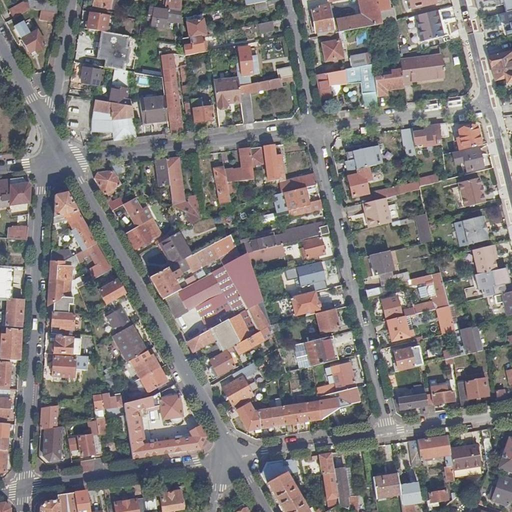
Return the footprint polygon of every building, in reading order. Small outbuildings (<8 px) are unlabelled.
[(24,0),(11,7),(16,16),(29,9),(24,0)] [(95,0),(94,7),(116,11),(117,0),(95,0)] [(171,9),(171,11),(180,13),(182,13),(182,1),(174,0),(166,0),(165,8),(171,9)] [(339,35),(369,29),(382,26),(379,13),(376,0),(327,0),(328,2),(337,0),(357,0),(360,10),(358,10),(358,13),(361,13),(362,18),(336,23),(339,35)] [(376,0),(379,13),(390,11),(387,0),(376,0)] [(406,0),(410,11),(439,4),(438,0),(406,0)] [(511,0),(492,0),(493,2),(499,0),(500,6),(503,5),(505,14),(511,12),(511,0)] [(58,15),(59,7),(29,2),(30,6),(30,11),(35,11),(42,12),(58,15)] [(270,10),(268,2),(266,3),(255,5),(256,12),(270,10)] [(335,36),(334,32),(329,8),(320,10),(320,12),(312,14),(316,35),(317,35),(318,39),(323,38),(335,36)] [(379,13),(382,26),(396,23),(401,22),(398,9),(390,11),(379,13)] [(165,31),(168,13),(155,10),(152,29),(165,31)] [(58,15),(42,12),(41,20),(56,23),(58,15)] [(444,39),(438,12),(415,18),(421,44),(444,39)] [(511,12),(505,14),(498,15),(500,24),(501,24),(502,27),(503,27),(506,39),(511,37),(511,12)] [(90,23),(89,31),(93,32),(107,34),(110,18),(91,15),(90,23)] [(190,39),(201,37),(206,36),(202,15),(187,18),(190,39)] [(275,32),(273,23),(253,27),(254,33),(260,32),(260,35),(275,32)] [(37,54),(47,47),(38,32),(23,41),(30,55),(36,52),(37,54)] [(335,36),(323,38),(324,46),(323,46),(323,49),(322,51),(323,54),(324,56),(326,64),(344,61),(339,35),(335,36)] [(186,58),(204,54),(201,37),(190,39),(191,46),(184,47),(186,58)] [(242,77),(253,76),(250,49),(239,51),(242,77)] [(511,53),(489,59),(495,83),(505,81),(507,85),(511,83),(511,53)] [(350,59),(352,70),(373,66),(372,55),(350,59)] [(400,62),(402,71),(404,87),(412,86),(412,83),(444,79),(443,72),(444,72),(444,68),(442,68),(441,56),(400,62)] [(173,135),(184,134),(174,57),(163,58),(173,135)] [(316,77),(321,102),(331,100),(329,88),(361,82),(375,79),(373,66),(352,70),(316,77)] [(84,78),(83,86),(102,89),(103,86),(100,85),(102,72),(84,69),(83,78),(84,78)] [(280,80),(294,77),(292,69),(278,72),(280,80)] [(130,89),(128,73),(117,71),(114,86),(130,89)] [(375,79),(375,81),(377,98),(387,97),(386,92),(393,91),(404,89),(404,87),(402,71),(392,72),(392,80),(385,81),(385,79),(375,79)] [(136,74),(135,74),(133,84),(143,86),(145,76),(136,74)] [(245,126),(257,124),(256,121),(254,121),(250,95),(283,89),(282,84),(287,83),(288,84),(291,83),(292,86),(295,85),(294,77),(280,80),(250,86),(241,87),(240,88),(242,103),(245,126)] [(240,81),(241,87),(250,86),(249,79),(240,81)] [(229,105),(242,103),(240,88),(240,85),(239,83),(239,80),(214,83),(217,109),(229,107),(229,105)] [(361,82),(365,111),(378,109),(377,98),(375,81),(361,82)] [(110,104),(133,108),(133,102),(128,101),(129,91),(114,89),(110,104)] [(141,102),(144,125),(169,123),(166,98),(157,99),(141,102)] [(191,101),(192,105),(192,111),(195,111),(196,124),(214,122),(211,103),(203,104),(202,100),(191,101)] [(116,143),(137,140),(133,108),(110,104),(97,102),(94,118),(92,134),(115,135),(116,143)] [(439,126),(441,139),(448,138),(447,125),(439,126)] [(430,127),(412,129),(415,150),(442,146),(441,139),(439,126),(434,127),(436,135),(432,135),(430,127)] [(462,149),(463,152),(482,147),(477,127),(458,132),(460,139),(456,140),(458,150),(462,149)] [(412,129),(402,131),(405,163),(416,163),(415,150),(412,129)] [(381,133),(359,136),(360,148),(383,145),(382,142),(389,142),(387,133),(381,133)] [(279,181),(277,166),(275,147),(264,148),(268,183),(277,182),(279,181)] [(261,149),(250,150),(252,167),(263,165),(261,149)] [(352,153),(357,171),(357,170),(369,168),(376,166),(372,149),(352,153)] [(248,150),(240,151),(242,169),(233,170),(233,171),(225,172),(229,195),(236,194),(235,184),(254,181),(252,167),(250,150),(248,150)] [(478,150),(460,154),(466,173),(483,169),(478,150)] [(343,153),(345,171),(351,170),(349,152),(343,153)] [(167,160),(170,184),(173,207),(186,213),(185,203),(179,159),(167,160)] [(167,160),(156,162),(160,185),(170,184),(167,160)] [(150,178),(148,163),(140,164),(143,184),(150,184),(149,179),(150,178)] [(305,189),(318,186),(315,175),(286,183),(283,165),(277,166),(279,181),(280,184),(281,192),(281,195),(284,194),(305,189)] [(123,173),(122,166),(112,167),(113,172),(98,174),(95,180),(104,196),(121,186),(115,176),(119,175),(119,173),(123,173)] [(369,168),(357,170),(359,176),(348,178),(353,199),(369,195),(366,183),(372,181),(369,168)] [(225,172),(225,169),(214,171),(221,205),(231,203),(229,195),(225,172)] [(434,178),(419,182),(419,184),(419,188),(436,184),(434,178)] [(11,187),(10,207),(29,204),(30,188),(23,179),(10,181),(11,187)] [(459,185),(463,203),(484,198),(485,198),(482,185),(481,185),(479,180),(459,185)] [(0,207),(10,207),(11,187),(10,181),(0,181),(0,207)] [(398,189),(400,196),(420,192),(419,188),(419,184),(398,189)] [(463,203),(459,185),(452,186),(451,189),(455,208),(458,210),(464,208),(463,203)] [(373,194),(375,202),(384,200),(400,196),(398,189),(398,187),(373,194)] [(309,204),(305,189),(284,194),(281,195),(278,196),(274,197),(278,215),(289,212),(290,218),(323,210),(321,201),(309,204)] [(79,246),(83,254),(96,246),(67,194),(55,197),(53,226),(62,224),(62,221),(69,219),(75,231),(71,233),(75,240),(79,238),(83,244),(79,246)] [(185,203),(186,213),(194,217),(201,220),(201,215),(198,197),(189,198),(190,205),(185,203)] [(484,198),(463,203),(464,208),(485,204),(484,198)] [(120,199),(109,205),(113,212),(124,206),(120,199)] [(142,211),(136,200),(124,206),(136,228),(126,235),(135,251),(162,235),(146,208),(142,211)] [(375,202),(363,205),(365,215),(368,215),(369,219),(366,220),(369,229),(391,224),(384,200),(375,202)] [(416,222),(422,245),(432,243),(428,224),(426,216),(392,224),(393,228),(413,224),(412,223),(416,222)] [(201,220),(194,217),(186,220),(190,227),(201,220)] [(482,219),(462,223),(468,247),(488,242),(486,235),(487,235),(485,225),(484,225),(482,219)] [(330,235),(327,227),(324,228),(323,224),(306,228),(306,230),(274,238),(243,245),(244,250),(245,249),(247,255),(268,250),(330,235)] [(7,230),(7,241),(27,242),(28,229),(12,229),(12,230),(7,230)] [(191,257),(178,233),(160,244),(173,267),(191,257)] [(242,243),(243,245),(274,238),(273,235),(242,243)] [(241,258),(231,236),(191,257),(173,267),(170,268),(150,278),(163,300),(166,299),(178,292),(180,291),(174,281),(182,276),(181,274),(190,269),(193,274),(202,269),(204,272),(206,277),(213,273),(241,258)] [(321,239),(303,244),(304,249),(298,251),(301,261),(326,255),(321,239)] [(160,244),(157,246),(170,268),(173,267),(160,244)] [(295,250),(293,245),(268,251),(269,256),(284,252),(284,253),(295,250)] [(75,258),(78,266),(84,263),(82,258),(90,257),(96,267),(93,269),(94,270),(92,271),(93,273),(91,275),(94,281),(111,272),(96,246),(83,254),(75,258)] [(472,252),(478,276),(490,273),(497,271),(495,261),(493,257),(496,256),(494,247),(472,252)] [(63,253),(51,253),(51,263),(64,264),(70,261),(73,259),(70,253),(63,253)] [(393,272),(389,253),(370,257),(375,277),(379,276),(382,288),(413,281),(412,276),(397,279),(396,276),(391,278),(390,273),(393,272)] [(247,255),(241,258),(213,273),(213,275),(179,293),(189,312),(195,308),(223,293),(236,317),(227,321),(227,322),(236,337),(219,347),(222,353),(226,351),(232,348),(250,338),(239,316),(248,312),(260,333),(270,327),(265,309),(260,296),(255,279),(247,255)] [(69,266),(70,261),(64,264),(51,263),(50,280),(63,281),(63,279),(71,280),(72,270),(74,270),(75,266),(69,266)] [(322,264),(297,270),(303,296),(315,293),(328,290),(322,264)] [(493,285),(511,280),(511,267),(497,271),(490,273),(493,285)] [(199,281),(206,277),(204,272),(195,276),(197,279),(198,278),(199,281)] [(436,311),(448,308),(442,284),(440,275),(413,281),(415,287),(432,283),(438,305),(435,306),(435,305),(427,307),(427,308),(420,310),(421,314),(436,311)] [(188,286),(199,281),(198,278),(197,279),(196,280),(195,278),(186,282),(188,286)] [(471,281),(454,285),(458,303),(476,299),(471,281)] [(125,296),(117,282),(99,293),(106,307),(125,296)] [(69,299),(70,290),(71,283),(62,283),(62,287),(49,286),(48,307),(53,304),(53,315),(68,315),(69,307),(73,307),(73,300),(69,299)] [(453,307),(456,306),(450,283),(442,284),(448,308),(450,307),(453,307)] [(10,286),(9,301),(23,301),(24,287),(10,286)] [(378,289),(366,292),(367,298),(380,296),(378,289)] [(286,290),(260,296),(265,309),(284,304),(287,302),(287,300),(289,300),(286,290)] [(189,312),(179,293),(178,292),(166,299),(177,319),(189,312)] [(511,292),(495,297),(497,305),(502,304),(503,309),(503,308),(505,317),(511,315),(511,292)] [(195,308),(209,332),(227,322),(227,321),(236,317),(223,293),(195,308)] [(316,315),(321,314),(319,309),(321,308),(320,303),(318,303),(315,293),(303,296),(291,299),(296,320),(316,315)] [(381,302),(386,323),(401,319),(398,306),(401,306),(400,303),(398,303),(396,298),(381,302)] [(8,301),(7,314),(22,315),(23,301),(9,301),(8,301)] [(458,325),(453,307),(450,307),(448,308),(454,333),(468,330),(467,323),(458,325)] [(454,333),(448,308),(436,311),(441,336),(454,333)] [(106,318),(116,336),(131,327),(121,310),(106,318)] [(337,318),(335,311),(321,314),(316,315),(320,333),(340,328),(338,321),(337,318)] [(239,316),(250,338),(260,333),(248,312),(239,316)] [(6,328),(22,329),(22,315),(7,314),(6,328)] [(51,335),(57,336),(66,336),(66,332),(73,332),(74,326),(76,326),(77,322),(74,322),(74,316),(68,315),(53,315),(51,335)] [(401,319),(386,323),(391,343),(409,339),(404,318),(401,319)] [(209,332),(187,343),(193,353),(216,341),(219,347),(236,337),(227,322),(209,332)] [(278,325),(270,327),(274,338),(278,351),(292,347),(287,330),(280,332),(278,325)] [(131,327),(116,336),(112,338),(127,364),(132,361),(146,353),(131,327)] [(274,338),(270,327),(260,333),(250,338),(232,348),(234,351),(234,352),(236,351),(239,357),(274,338)] [(476,328),(468,330),(454,333),(458,349),(460,357),(482,352),(476,328)] [(1,357),(0,357),(0,360),(19,362),(21,332),(4,331),(3,337),(2,337),(1,357)] [(312,368),(339,361),(336,350),(333,351),(329,338),(306,344),(312,368)] [(72,341),(57,340),(56,344),(55,344),(54,357),(75,358),(80,358),(81,341),(72,340),(72,341)] [(222,353),(219,347),(204,356),(207,362),(222,353)] [(232,348),(226,351),(227,353),(210,362),(208,363),(211,369),(216,378),(235,368),(228,354),(234,351),(232,348)] [(460,357),(458,349),(443,353),(445,360),(453,358),(460,357)] [(393,372),(395,373),(414,368),(409,350),(393,353),(396,364),(392,365),(392,366),(393,372)] [(146,353),(132,361),(135,367),(132,368),(140,381),(159,370),(151,357),(149,358),(146,353)] [(87,372),(87,359),(80,358),(75,358),(75,360),(54,359),(52,378),(74,379),(74,371),(87,372)] [(453,358),(445,360),(446,367),(454,365),(453,358)] [(0,387),(10,388),(11,365),(0,364),(0,387)] [(244,369),(232,376),(236,383),(223,390),(232,408),(233,407),(246,400),(252,397),(243,381),(256,373),(255,371),(257,370),(254,364),(244,369)] [(335,384),(315,389),(317,399),(328,396),(335,395),(354,390),(356,389),(350,364),(331,369),(335,384)] [(159,370),(140,381),(147,394),(150,393),(153,398),(168,390),(164,384),(166,383),(159,370)] [(474,381),(457,384),(461,409),(469,408),(468,401),(488,397),(486,387),(475,388),(474,381)] [(144,458),(142,447),(136,411),(153,408),(153,406),(160,405),(162,421),(170,419),(171,422),(173,424),(175,425),(178,424),(180,423),(182,420),(178,398),(182,398),(175,385),(168,390),(153,398),(124,406),(126,417),(128,426),(131,446),(133,460),(144,458)] [(366,387),(356,389),(354,390),(356,397),(368,394),(366,387)] [(425,396),(427,406),(433,406),(454,403),(453,392),(448,393),(447,387),(430,389),(431,396),(425,396)] [(400,390),(402,399),(412,398),(412,397),(411,391),(410,389),(400,390)] [(425,395),(424,389),(411,391),(412,397),(425,395)] [(504,391),(495,392),(497,404),(506,403),(504,391)] [(335,395),(328,396),(329,401),(321,402),(323,412),(354,404),(352,395),(345,396),(344,394),(339,396),(340,398),(336,399),(335,395)] [(93,403),(95,412),(122,408),(121,398),(114,399),(114,397),(109,398),(109,396),(107,396),(93,398),(93,403)] [(299,406),(294,407),(296,425),(308,423),(306,405),(304,396),(297,398),(299,406)] [(398,401),(392,402),(394,411),(399,410),(399,411),(420,409),(421,416),(428,415),(427,406),(425,396),(412,398),(402,399),(398,400),(398,401)] [(11,401),(0,400),(0,419),(9,421),(11,401)] [(246,400),(233,407),(236,412),(249,405),(246,400)] [(258,413),(256,401),(249,405),(236,412),(247,432),(261,430),(258,413)] [(318,404),(306,405),(308,423),(320,421),(319,413),(318,404)] [(45,430),(56,429),(58,408),(53,409),(53,407),(45,408),(45,410),(42,411),(40,431),(45,430)] [(287,408),(282,409),(285,426),(296,425),(294,407),(287,408)] [(285,426),(282,409),(270,411),(272,428),(285,426)] [(272,428),(270,411),(258,413),(261,430),(272,428)] [(104,420),(96,421),(96,423),(99,436),(99,437),(106,436),(104,420)] [(9,426),(0,425),(0,439),(8,440),(9,426)] [(193,439),(157,445),(159,456),(200,450),(206,438),(199,427),(190,433),(193,439)] [(56,429),(45,430),(43,457),(50,463),(60,461),(61,445),(64,445),(64,443),(61,442),(62,428),(56,429)] [(492,450),(489,430),(481,432),(485,452),(494,456),(496,451),(492,450)] [(99,437),(99,436),(92,437),(91,434),(88,435),(88,437),(78,439),(81,458),(102,454),(99,437)] [(447,437),(417,441),(420,461),(445,458),(446,468),(445,468),(447,484),(454,483),(453,472),(449,451),(447,437)] [(417,441),(409,442),(413,470),(421,469),(420,461),(417,441)] [(502,458),(511,461),(511,442),(508,441),(502,457),(502,458)] [(449,451),(453,472),(481,468),(477,447),(449,451)] [(319,456),(322,476),(323,476),(334,474),(333,471),(331,454),(319,456)] [(511,474),(511,461),(502,458),(498,470),(511,474)] [(297,473),(295,460),(267,464),(262,475),(282,511),(305,511),(299,501),(300,500),(296,494),(285,476),(297,473)] [(338,499),(339,506),(352,511),(358,511),(358,497),(354,497),(349,469),(333,471),(334,474),(338,499)] [(334,474),(323,476),(327,501),(338,499),(334,474)] [(373,479),(376,500),(400,496),(399,486),(397,475),(373,479)] [(508,508),(511,497),(511,479),(500,476),(491,502),(508,508)] [(399,486),(400,496),(402,511),(414,511),(413,504),(421,503),(418,483),(399,486)] [(150,488),(142,489),(143,500),(145,511),(156,510),(155,502),(152,502),(150,488)] [(77,511),(88,511),(86,492),(74,494),(77,511)] [(427,502),(428,511),(432,511),(432,509),(439,507),(438,504),(448,502),(446,492),(428,495),(429,502),(427,502)] [(180,493),(160,496),(161,511),(169,511),(183,510),(180,493)] [(58,497),(58,511),(77,511),(74,494),(58,497)] [(58,511),(58,497),(57,497),(57,502),(45,504),(40,509),(40,511),(58,511)] [(145,511),(143,500),(114,505),(115,511),(145,511)]
